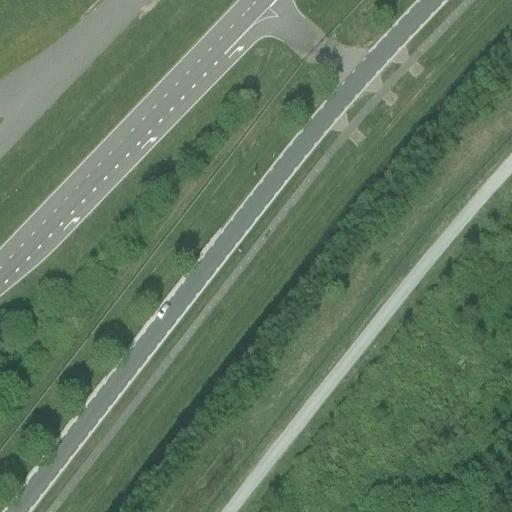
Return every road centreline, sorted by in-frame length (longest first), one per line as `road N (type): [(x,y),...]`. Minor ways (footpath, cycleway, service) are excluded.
road 1 (track): [(506,0),(399,113),(82,511)]
road 2 (tertiary): [(15,511),(354,83),(432,0)]
